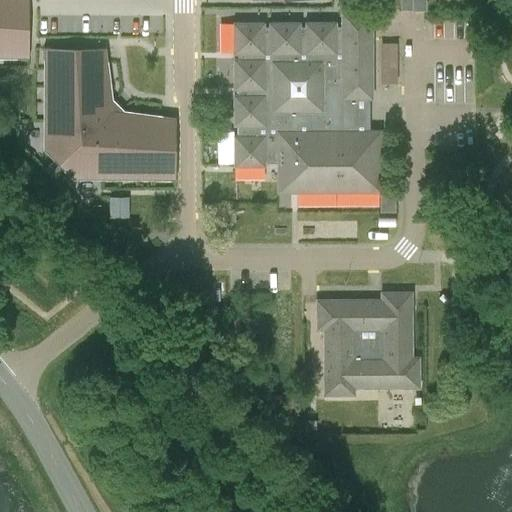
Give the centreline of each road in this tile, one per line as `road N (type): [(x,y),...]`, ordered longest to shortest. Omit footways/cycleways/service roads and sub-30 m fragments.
road 1 (residential): [(187,255),(376,257),(407,247),(414,225),(414,21),(378,21)]
road 2 (residential): [(298,511),(107,287)]
road 3 (residential): [(187,255),(183,0)]
road 4 (tertiary): [(82,511),(6,379)]
road 5 (residential): [(107,287),(0,198)]
road 6 (residential): [(6,379),(107,287)]
